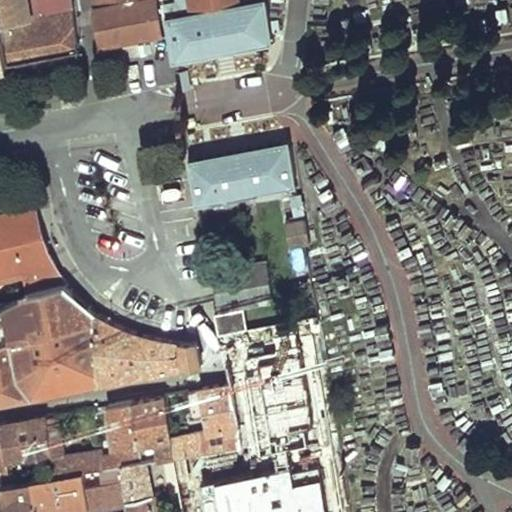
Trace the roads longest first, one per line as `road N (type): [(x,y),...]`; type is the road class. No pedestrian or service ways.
road 1 (residential): [(0,407),(205,372),(215,362),(196,297),(161,274)]
road 2 (residential): [(46,125),(91,254),(122,273),(161,274)]
road 3 (residential): [(161,274),(124,112)]
